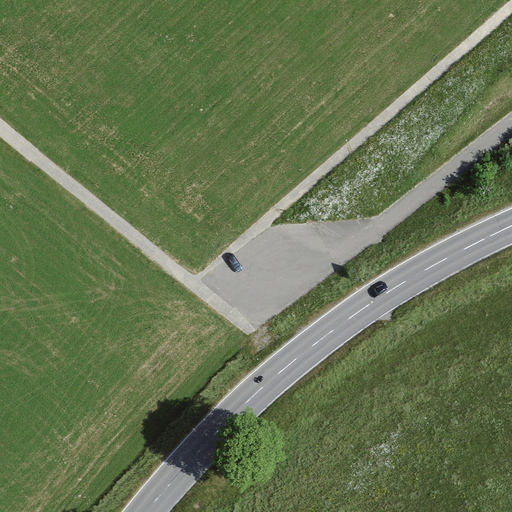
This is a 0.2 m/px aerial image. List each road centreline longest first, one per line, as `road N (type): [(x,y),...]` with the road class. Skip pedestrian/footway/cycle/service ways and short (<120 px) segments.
road 1 (track): [(0,123),(193,282),(511,5)]
road 2 (primary): [(149,511),(230,414),(313,342),(436,262),(511,226)]
road 3 (unclassified): [(511,124),(287,295),(231,249)]
